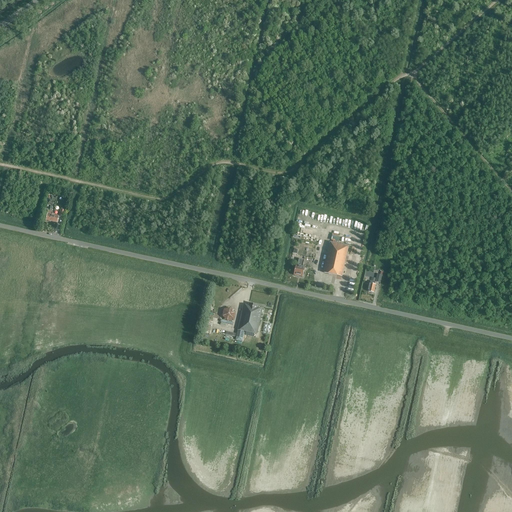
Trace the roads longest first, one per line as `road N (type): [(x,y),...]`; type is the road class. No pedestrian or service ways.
road 1 (unclassified): [(511,338),(0,226)]
road 2 (track): [(0,164),(157,199),(218,162),(284,173),(412,73)]
